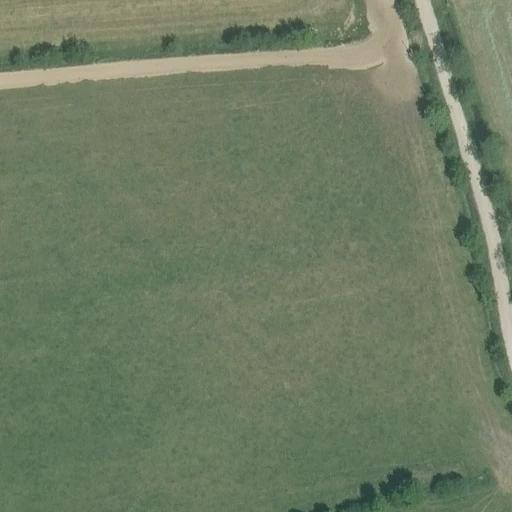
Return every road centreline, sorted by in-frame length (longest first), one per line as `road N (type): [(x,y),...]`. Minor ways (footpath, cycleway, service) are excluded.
road 1 (unknown): [(0,81),(371,58),(387,47),(383,0)]
road 2 (track): [(511,337),(478,168),(423,0)]
